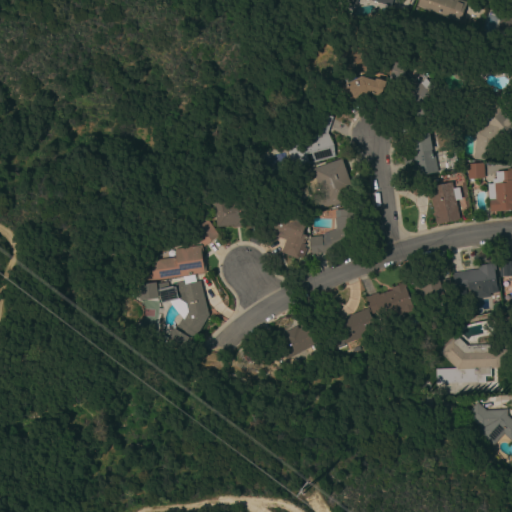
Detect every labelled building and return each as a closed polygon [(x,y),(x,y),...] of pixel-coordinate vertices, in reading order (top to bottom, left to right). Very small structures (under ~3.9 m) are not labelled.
[(397,0),(393,12),(362,0),(397,0)] [(450,0),(453,1),(453,0),(460,0),(466,2),(458,25),(416,11),(419,0),(450,0)] [(510,17),(510,14),(511,14),(511,35),(497,31),(502,14),(510,17)] [(389,79),(395,62),(408,67),(402,84),(389,79)] [(338,90),(348,86),(345,79),(355,75),(358,79),(362,77),(375,82),(376,79),(386,83),(381,97),(368,93),(345,104),(338,90)] [(435,90),(432,93),(443,116),(420,127),(410,106),(415,104),(409,92),(413,90),(411,86),(417,80),(419,86),(426,79),(435,90)] [(286,144),(309,138),(317,112),(333,117),(328,133),(334,145),(337,157),(293,168),(286,144)] [(473,160),(475,134),(478,134),(500,112),(511,124),(511,132),(504,140),(502,138),(495,144),(494,161),(473,160)] [(404,161),(414,159),(410,138),(430,134),(433,150),(431,151),(432,156),(434,156),(437,172),(407,178),(404,161)] [(318,211),(313,197),(320,194),(312,170),(342,159),(352,188),(351,189),(354,198),(318,211)] [(467,165),(484,164),(485,179),(468,180),(467,165)] [(511,208),(490,211),(489,201),(488,201),(487,185),(492,184),(492,180),(496,179),(495,173),(507,172),(507,170),(511,169),(511,208)] [(437,186),(452,183),(453,189),(459,188),(461,200),(456,201),(460,219),(436,224),(430,194),(415,197),(412,185),(436,180),(436,181),(437,186)] [(259,225),(234,229),(233,226),(217,229),(213,200),(228,197),(229,204),(243,201),(242,197),(254,195),(259,225)] [(359,241),(344,248),(323,254),(311,255),(310,238),(322,237),(322,239),(328,236),(327,234),(336,230),(335,218),(338,218),(337,211),(356,210),(359,241)] [(289,218),(290,216),(308,223),(303,235),(307,236),(298,260),(281,253),(286,241),(268,234),(276,213),(289,218)] [(192,232),(208,221),(219,236),(203,247),(192,232)] [(145,271),(151,270),(150,262),(175,258),(174,250),(202,246),(206,273),(146,283),(145,271)] [(511,276),(499,277),(498,263),(511,262),(511,276)] [(498,293),(486,295),(486,292),(468,294),(468,288),(454,290),(452,273),(478,270),(477,266),(495,264),(496,271),(495,271),(498,293)] [(422,291),(413,293),(410,280),(437,273),(439,281),(449,279),(453,293),(424,300),(422,291)] [(198,282),(200,281),(209,316),(193,342),(188,339),(182,349),(165,340),(172,329),(175,331),(182,319),(169,302),(161,304),(158,293),(157,293),(158,298),(139,301),(137,285),(154,283),(155,284),(167,283),(168,286),(183,282),(182,278),(196,276),(198,282)] [(381,314),(372,317),(365,297),(378,293),(378,295),(391,291),(390,288),(405,283),(414,310),(383,321),(381,314)] [(375,334),(337,347),(325,314),(338,310),(341,319),(366,309),(375,334)] [(321,342),(289,358),(287,355),(277,360),(269,344),(282,338),(281,335),(296,327),(297,330),(302,327),(301,326),(311,322),(321,342)] [(438,353),(452,339),(454,341),(457,337),(473,353),(493,351),(511,341),(511,360),(497,368),(490,369),(490,376),(484,376),(485,382),(475,383),(475,382),(435,384),(434,369),(455,368),(438,353)] [(477,431),(479,428),(465,415),(476,403),(485,411),(507,410),(507,416),(511,420),(511,440),(511,442),(503,435),(492,446),(477,431)]
